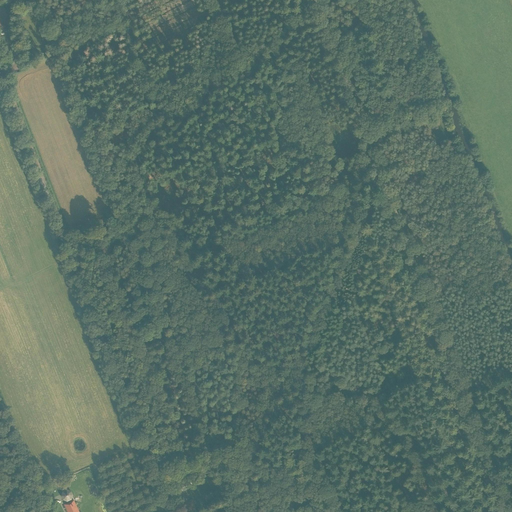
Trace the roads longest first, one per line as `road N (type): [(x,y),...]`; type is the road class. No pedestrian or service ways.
road 1 (track): [(370,145),(508,511)]
road 2 (track): [(314,0),(366,134)]
